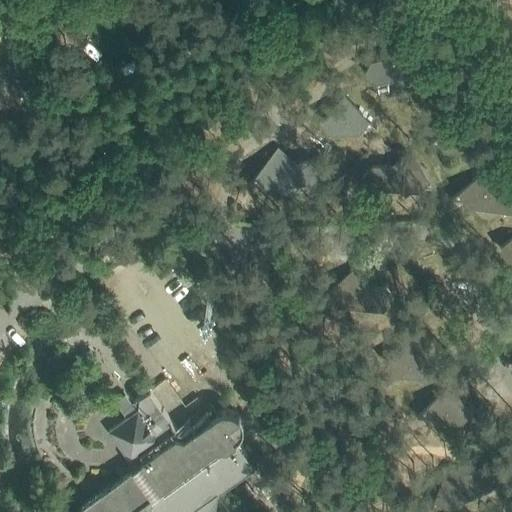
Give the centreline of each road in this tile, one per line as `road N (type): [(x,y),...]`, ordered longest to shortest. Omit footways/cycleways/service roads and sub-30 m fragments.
road 1 (track): [(0,318),(145,219),(254,238),(431,231),(458,249),(473,274),(496,358),(511,383)]
road 2 (track): [(222,233),(237,150),(301,126),(322,78),(404,23),(446,29),(463,92),(511,124)]
